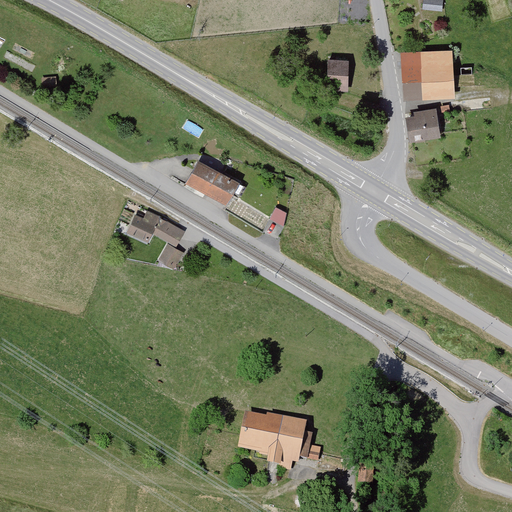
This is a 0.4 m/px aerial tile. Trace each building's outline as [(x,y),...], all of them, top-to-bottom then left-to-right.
[(444,1),(427,0),(421,0),(420,14),(443,15),(444,1)] [(452,52),(401,55),(404,102),(455,99),(452,52)] [(329,62),(327,91),(346,92),(348,63),(329,62)] [(56,76),(43,75),(42,84),(56,85),(56,76)] [(435,109),(414,113),(415,118),(407,119),(411,144),(440,139),(435,109)] [(184,185),(226,207),(240,183),(198,160),(184,185)] [(276,208),(269,223),(284,229),(290,214),(276,208)] [(153,235),(176,248),(184,234),(148,213),(143,221),(135,217),(127,232),(148,244),(153,235)] [(158,262),(173,270),(182,254),(167,246),(158,262)] [(267,469),(291,473),(292,466),(299,467),(301,458),(317,461),(319,450),(310,448),(313,437),(305,435),(307,424),(268,416),(267,420),(245,415),(238,452),(268,457),(267,469)] [(374,467),(362,465),(359,477),(372,480),(374,467)]
